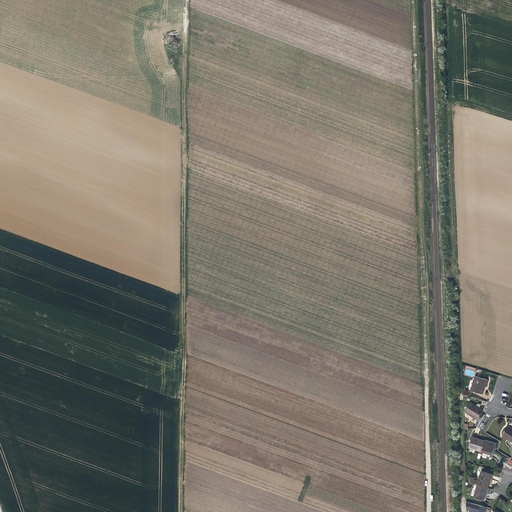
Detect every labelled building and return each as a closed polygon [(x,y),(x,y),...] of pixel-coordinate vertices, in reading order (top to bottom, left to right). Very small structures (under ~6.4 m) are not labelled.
[(484,388),(487,379),(476,376),(471,391),(482,394),(484,388)] [(484,415),(481,413),(483,410),(477,407),(472,404),(467,413),(480,421),(484,415)] [(511,441),(511,429),(509,427),(508,426),(502,436),(511,441)] [(482,452),(485,441),(481,440),(472,437),(471,440),(470,439),(469,442),(470,442),(469,448),(482,452)] [(494,451),(496,443),(485,440),(485,441),(482,452),(481,454),(492,458),(494,451)] [(489,482),(492,474),(481,471),(477,485),(488,488),(489,482)] [(486,492),(488,488),(477,485),(473,498),(484,501),(486,492)]
